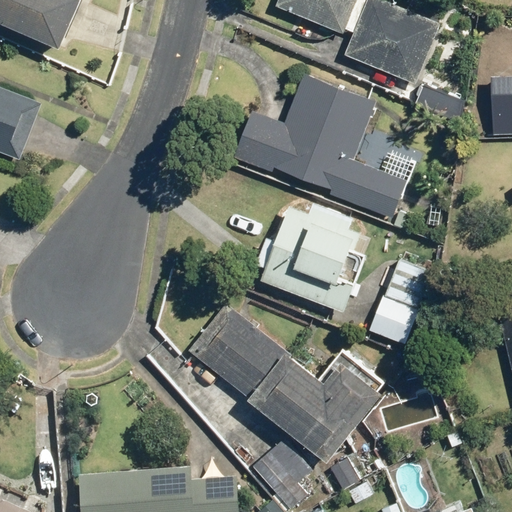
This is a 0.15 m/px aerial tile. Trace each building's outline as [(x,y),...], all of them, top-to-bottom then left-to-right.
[(84,0),(0,0),(0,20),(63,49),(84,0)] [(281,0),(279,6),(345,34),(348,28),(357,32),(347,54),(418,84),(443,23),(388,0),(281,0)] [(255,110),(237,157),(395,218),(409,180),(356,160),(379,101),(307,73),(288,123),(255,110)] [(470,89),(428,73),(417,103),(459,119),(470,89)] [(511,73),(498,73),(500,133),(511,132),(511,73)] [(44,103),(0,85),(0,151),(22,160),(44,103)] [(291,200),(264,274),(350,304),(362,272),(347,267),(362,224),(353,221),(357,212),(317,198),(314,208),(291,200)] [(434,271),(403,259),(388,296),(386,295),(372,330),(407,344),(421,309),(420,308),(434,271)] [(229,303),(191,350),(330,462),(385,395),(344,362),(328,382),(229,303)] [(511,309),(501,312),(511,360),(511,309)] [(287,438),(255,465),(293,509),(310,494),(300,483),(315,470),(287,438)] [(193,471),(82,479),(84,511),(240,511),(238,479),(194,483),(193,471)] [(23,511),(0,501),(0,511),(23,511)] [(404,511),(402,502),(383,508),(383,511),(404,511)]
